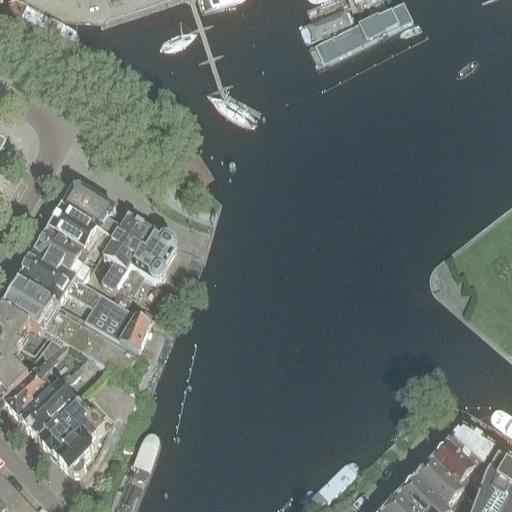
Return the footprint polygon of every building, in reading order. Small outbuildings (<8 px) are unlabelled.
[(317,74),(415,26),(404,4),(307,52),(317,74)] [(264,42),(213,60),(218,75),(270,58),(264,42)] [(73,197),(63,215),(81,227),(96,204),(84,197),(81,195),(73,197)] [(81,227),(111,247),(125,223),(96,204),(81,227)] [(96,253),(105,257),(111,247),(81,227),(63,215),(50,236),(91,262),(96,253)] [(102,292),(104,293),(114,300),(153,240),(125,223),(111,247),(105,257),(106,258),(102,265),(103,266),(114,272),(104,288),(102,292)] [(48,239),(35,261),(83,289),(89,279),(82,275),(90,263),(83,259),(82,260),(48,239)] [(153,240),(132,274),(153,288),(155,289),(162,288),(166,281),(165,276),(164,275),(177,255),(175,249),(167,244),(161,245),(153,240)] [(110,306),(98,298),(83,289),(35,261),(19,288),(59,312),(67,300),(93,316),(86,328),(139,361),(151,331),(141,325),(110,306)] [(115,300),(111,306),(143,325),(145,322),(147,324),(149,320),(158,297),(150,292),(153,288),(132,274),(115,300)] [(89,279),(83,289),(91,294),(98,283),(90,278),(89,279)] [(98,283),(91,294),(100,300),(104,293),(102,292),(104,288),(98,283)] [(3,315),(63,352),(122,388),(139,361),(86,328),(85,330),(59,313),(59,312),(19,288),(3,315)] [(3,315),(0,319),(0,345),(18,357),(23,353),(19,350),(29,333),(51,345),(31,371),(37,376),(45,369),(54,362),(63,352),(3,315)] [(0,402),(4,407),(28,384),(14,371),(19,366),(15,361),(18,357),(0,345),(0,402)] [(58,367),(54,362),(45,369),(37,376),(29,384),(28,384),(4,407),(4,409),(19,425),(51,395),(60,387),(51,378),(52,376),(50,374),(58,367)] [(39,446),(78,409),(59,391),(21,427),(39,446)] [(39,447),(51,461),(91,424),(78,409),(39,446),(39,447)] [(511,419),(498,410),(488,426),(511,440),(511,419)] [(101,415),(91,424),(51,461),(69,480),(70,480),(71,481),(72,481),(74,483),(75,483),(83,476),(84,470),(79,465),(90,455),(91,452),(90,451),(97,445),(94,441),(103,433),(106,436),(114,429),(101,415)] [(448,451),(468,470),(485,485),(496,468),(501,460),(463,435),(448,451)] [(141,443),(113,511),(134,511),(159,450),(141,443)] [(448,451),(431,469),(460,495),(460,494),(470,485),(479,494),(485,485),(468,470),(448,451)] [(349,460),(297,511),(321,511),(361,473),(349,460)] [(451,511),(465,498),(460,494),(460,495),(431,469),(415,486),(442,511),(451,511)] [(511,511),(511,478),(499,470),(486,489),(477,511),(511,511)] [(442,511),(415,486),(398,503),(406,511),(442,511)] [(0,511),(13,511),(0,497),(0,511)] [(389,511),(406,511),(398,503),(389,511)]
